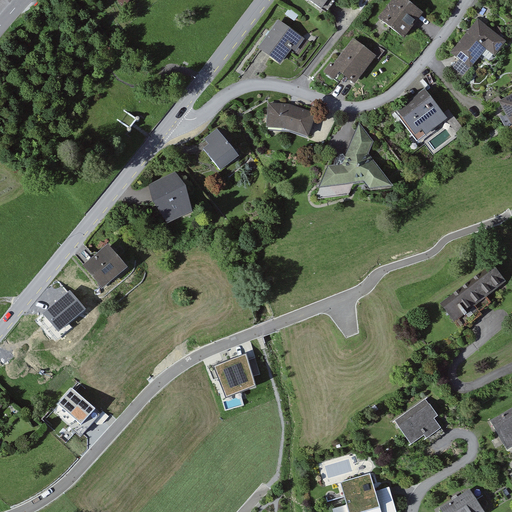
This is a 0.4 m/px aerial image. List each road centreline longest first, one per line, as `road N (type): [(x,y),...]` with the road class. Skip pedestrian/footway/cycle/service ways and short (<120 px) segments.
road 1 (residential): [(22,511),(52,495),(153,390),(200,354),(365,289),(378,273),(509,214)]
road 2 (residential): [(466,0),(380,102),(350,107),(281,85),(253,85),(199,116),(174,119)]
road 3 (tertiary): [(174,119),(0,334)]
road 4 (tertiary): [(263,0),(174,119)]
